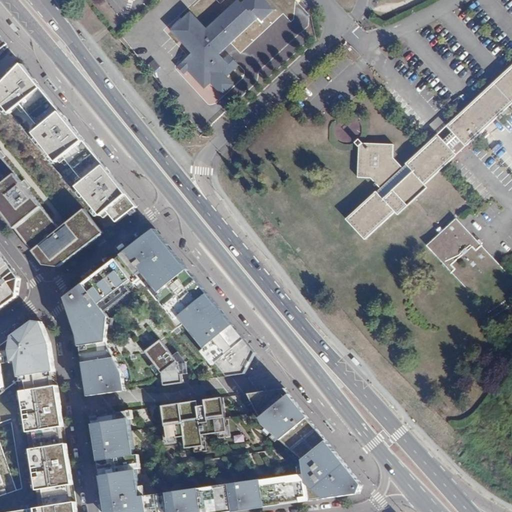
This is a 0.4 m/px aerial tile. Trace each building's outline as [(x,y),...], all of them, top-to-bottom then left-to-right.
[(157,0),(115,34),(199,136),(316,37),(313,18),(296,0),(157,0)] [(0,60),(12,50),(0,35),(0,60)] [(450,130),(443,137),(439,133),(434,134),(401,165),(391,154),(392,141),(358,140),(356,174),(369,174),(379,185),(345,217),(364,237),(454,154),(454,150),(451,146),(458,138),(464,145),(511,100),(511,62),(445,124),(450,130)] [(114,227),(140,206),(131,197),(108,168),(87,143),(65,116),(43,90),(25,67),(20,72),(0,89),(0,102),(11,116),(17,112),(38,137),(33,141),(57,168),(62,165),(82,189),(77,192),(102,221),(106,217),(114,227)] [(102,234),(85,213),(61,233),(41,209),(16,176),(0,156),(0,212),(13,229),(34,255),(43,267),(58,269),(102,234)] [(57,227),(63,223),(51,203),(45,207),(57,227)] [(506,269),(455,215),(426,243),(476,297),(506,269)] [(75,345),(81,398),(130,389),(125,361),(109,339),(118,324),(106,309),(150,278),(221,374),(252,369),(251,340),(157,224),(58,296),(75,345)] [(0,308),(19,293),(21,273),(0,244),(0,308)] [(34,325),(0,349),(0,511),(77,511),(54,352),(45,327),(34,325)] [(165,387),(182,385),(181,369),(162,346),(147,357),(163,377),(165,387)] [(365,487),(287,390),(245,397),(266,434),(307,470),(145,495),(133,413),(91,419),(106,511),(269,511),(361,498),(365,487)] [(225,398),(162,407),(168,445),(187,442),(189,455),(207,453),(204,439),(231,435),(225,398)]
